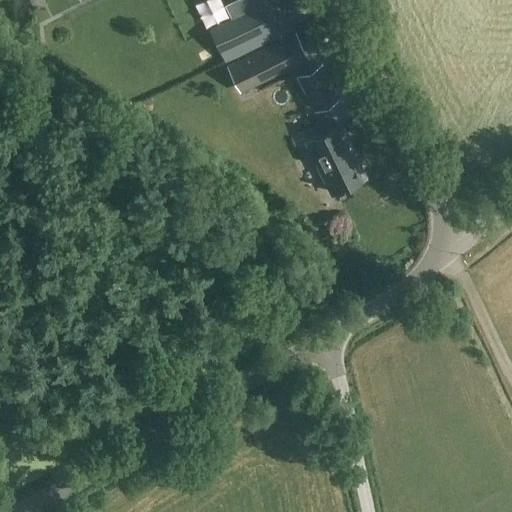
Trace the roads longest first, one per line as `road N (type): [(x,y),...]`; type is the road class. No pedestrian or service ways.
road 1 (unclassified): [(13,511),(329,337)]
road 2 (unclassified): [(458,244),(343,0)]
road 3 (unclassified): [(368,511),(329,337)]
road 4 (unclassified): [(329,337),(458,244)]
